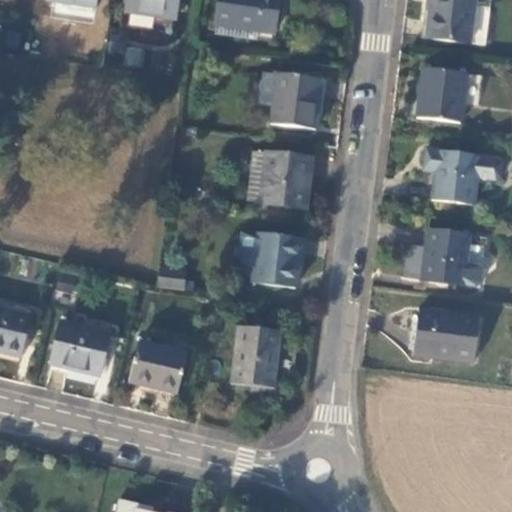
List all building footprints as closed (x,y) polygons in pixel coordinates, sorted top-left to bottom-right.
[(96,0),(46,0),(45,12),(94,19),(96,0)] [(177,0),(127,0),(125,24),(174,30),(177,0)] [(278,4),(255,0),(217,0),(212,36),(215,36),(214,45),(254,51),(255,42),(272,44),(278,4)] [(472,0),(426,0),(421,43),(466,49),(472,0)] [(461,79),(422,74),(416,120),(456,125),(461,79)] [(318,91),(260,84),(257,116),(271,118),(268,136),(312,141),(318,91)] [(495,164),(420,153),(417,174),(430,176),(426,206),(468,212),(471,193),(490,196),(495,164)] [(309,170),(251,163),(244,213),(297,220),(300,199),(305,200),(309,170)] [(482,244),(425,237),(419,285),(476,293),(482,244)] [(255,247),(238,244),(235,270),(238,277),(251,278),(249,295),(293,301),(300,250),(256,244),(255,247)] [(183,283),(157,280),(155,298),(180,301),(183,283)] [(451,305),(417,301),(409,356),(469,364),(475,321),(449,317),(451,305)] [(28,328),(0,321),(0,365),(18,369),(28,328)] [(107,344),(59,333),(48,377),(96,388),(107,344)] [(278,344),(237,338),(229,396),(270,402),(278,344)] [(186,365),(136,352),(125,394),(175,407),(186,365)] [(143,505),(119,499),(115,511),(170,511),(167,511),(148,511),(142,510),(143,505)]
